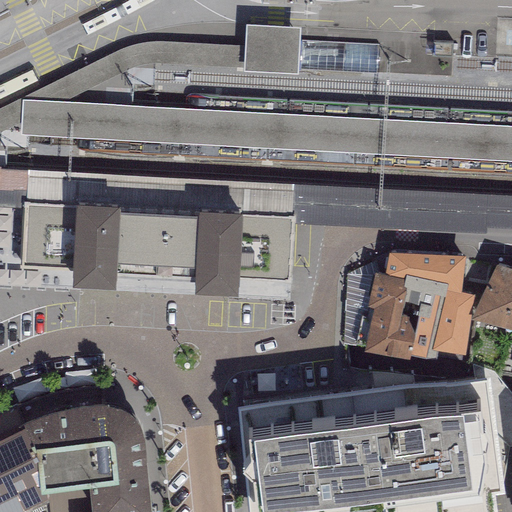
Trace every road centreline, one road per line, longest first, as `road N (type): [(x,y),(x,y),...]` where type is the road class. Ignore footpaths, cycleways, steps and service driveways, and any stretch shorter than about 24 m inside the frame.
road 1 (residential): [(511,234),(344,225),(320,330),(218,358),(194,388)]
road 2 (residential): [(0,366),(53,345),(141,343),(165,373),(194,388)]
road 3 (residential): [(194,388),(208,511)]
